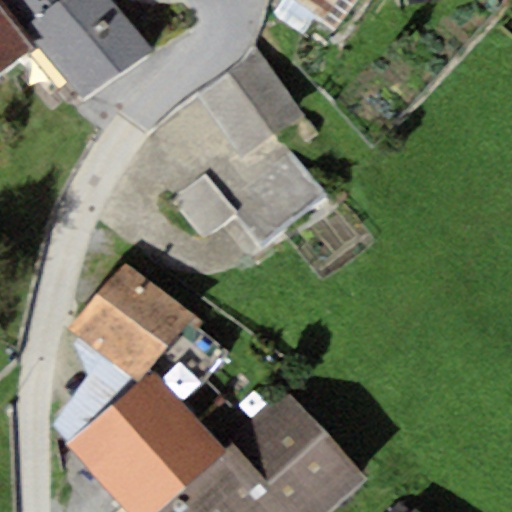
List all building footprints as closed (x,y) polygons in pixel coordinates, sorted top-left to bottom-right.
[(5,0),(0,0),(0,72),(39,44),(6,0),(5,0)] [(38,0),(6,0),(39,44),(84,99),(148,48),(110,0),(44,0),(41,3),(38,0)] [(281,0),(275,8),(310,34),(319,22),(340,37),(366,0),(281,0)] [(264,51),(198,95),(241,157),(306,114),(264,51)] [(292,152),(228,201),(262,245),(326,196),(292,152)] [(205,176),(172,201),(201,240),(235,216),(205,176)] [(196,312),(125,264),(68,328),(80,338),(138,382),(152,369),(183,404),(229,353),(188,321),(196,312)] [(138,382),(80,338),(75,343),(90,375),(53,425),(70,442),(138,382)] [(127,511),(323,511),(360,479),(286,396),(225,451),(183,404),(152,369),(138,382),(70,442),(67,445),(127,511)] [(425,511),(419,505),(413,511),(402,500),(390,511),(425,511)]
